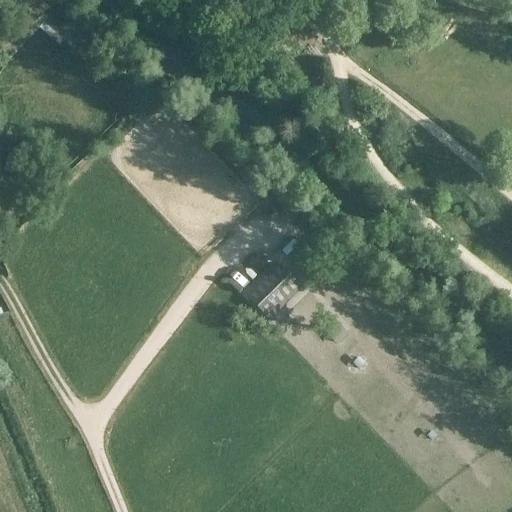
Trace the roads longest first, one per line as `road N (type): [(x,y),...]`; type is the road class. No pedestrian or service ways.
road 1 (track): [(511,288),(399,193),(346,121),(336,54)]
road 2 (track): [(330,0),(336,54),(511,193)]
road 3 (track): [(227,252),(90,426)]
road 4 (track): [(90,426),(0,276)]
